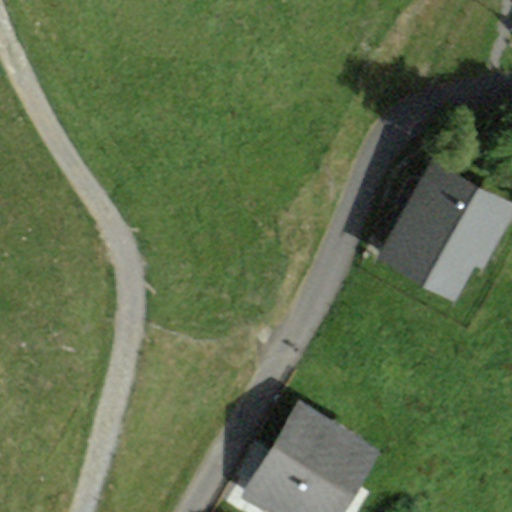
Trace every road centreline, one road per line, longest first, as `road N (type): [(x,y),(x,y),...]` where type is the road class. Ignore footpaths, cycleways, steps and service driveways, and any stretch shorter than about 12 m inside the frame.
road 1 (unclassified): [(193,511),(402,134),(446,112),(511,98)]
road 2 (track): [(0,27),(98,206),(126,284),(113,422),(87,511)]
